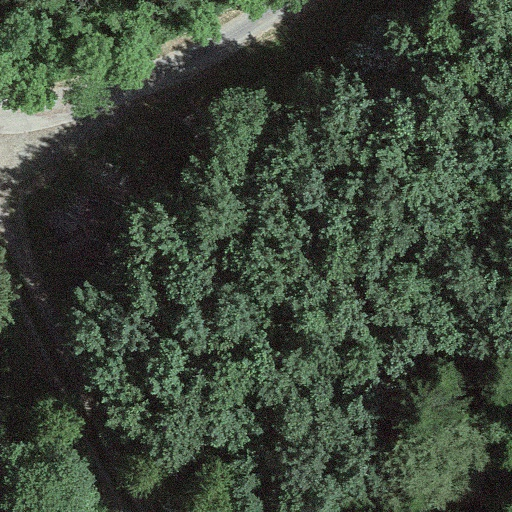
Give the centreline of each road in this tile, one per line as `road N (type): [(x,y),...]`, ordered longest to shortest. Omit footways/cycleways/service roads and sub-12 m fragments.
road 1 (track): [(0,222),(119,511)]
road 2 (track): [(282,0),(172,75),(44,113),(0,108)]
